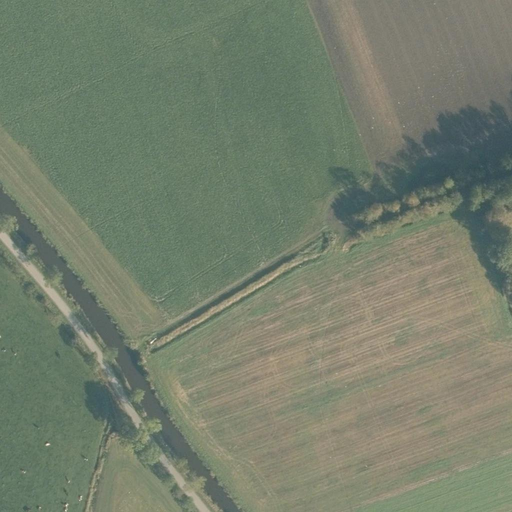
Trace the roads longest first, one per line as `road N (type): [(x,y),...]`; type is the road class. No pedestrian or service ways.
road 1 (tertiary): [(204,511),(0,232)]
road 2 (track): [(511,175),(345,228)]
